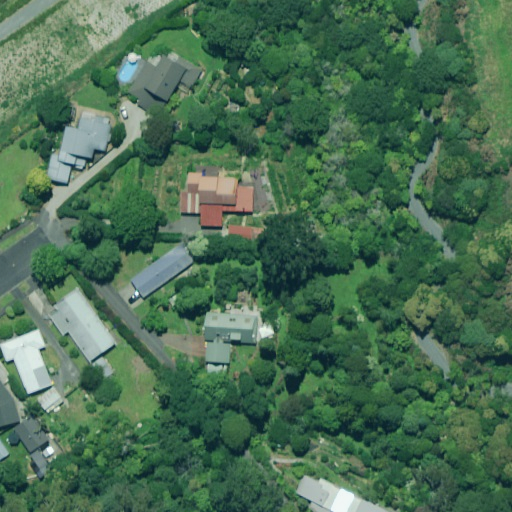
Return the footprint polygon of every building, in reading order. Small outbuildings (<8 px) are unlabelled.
[(153,58),(129,96),(139,102),(136,107),(151,116),(163,98),(170,102),(179,88),(189,95),(202,74),(193,68),(191,71),(166,56),(162,63),(153,58)] [(80,130),(69,128),(62,157),(52,154),(47,179),(70,185),(74,165),(85,168),(87,158),(94,160),(97,150),(109,152),(116,121),(97,116),(96,121),(83,118),(80,130)] [(204,174),(190,173),(190,185),(202,185),(202,203),(240,204),(241,178),(204,177),(204,174)] [(200,198),(182,197),(181,213),(199,214),(200,198)] [(224,227),(224,214),(203,213),(202,227),(224,227)] [(230,227),(230,231),(229,241),(266,244),(267,229),(230,227)] [(192,265),(180,247),(132,281),(145,298),(192,265)] [(144,330),(108,281),(92,292),(128,342),(144,330)] [(117,344),(79,291),(58,306),(61,310),(51,316),(65,336),(71,332),(92,362),(117,344)] [(258,316),(208,314),(207,363),(231,364),(231,342),(257,343),(258,316)] [(47,347),(40,330),(2,346),(9,362),(15,359),(30,395),(54,385),(40,350),(47,347)] [(204,335),(190,334),(188,357),(202,358),(204,335)] [(114,375),(103,359),(89,369),(100,385),(114,375)] [(0,427),(22,422),(15,400),(3,383),(10,379),(0,364),(0,427)] [(62,400),(55,389),(38,400),(46,411),(62,400)] [(51,441),(34,416),(15,429),(32,454),(51,441)] [(66,462),(54,443),(39,453),(51,471),(66,462)]
